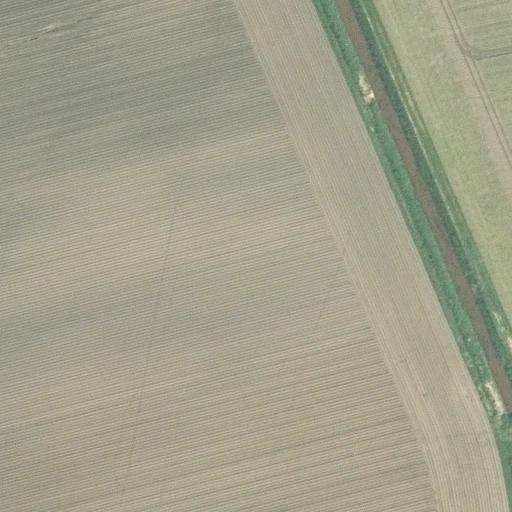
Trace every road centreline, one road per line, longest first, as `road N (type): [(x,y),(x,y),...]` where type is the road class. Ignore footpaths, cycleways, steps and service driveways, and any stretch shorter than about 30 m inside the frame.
road 1 (track): [(322,0),(511,451)]
road 2 (track): [(364,0),(511,344)]
